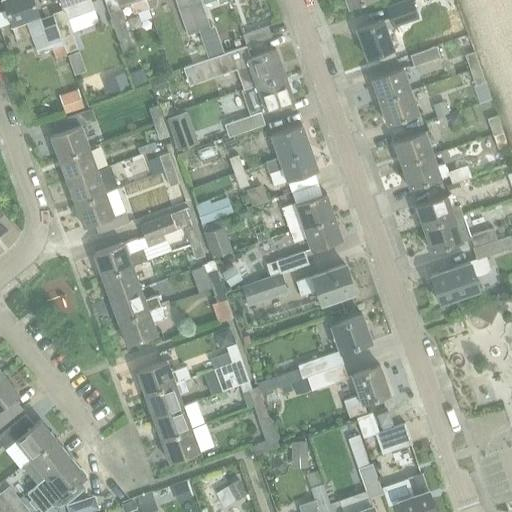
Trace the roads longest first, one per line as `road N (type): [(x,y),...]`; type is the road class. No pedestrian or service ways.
road 1 (residential): [(291,0),(470,511)]
road 2 (residential): [(0,276),(34,246),(39,231),(0,110)]
road 3 (residential): [(115,467),(0,319)]
